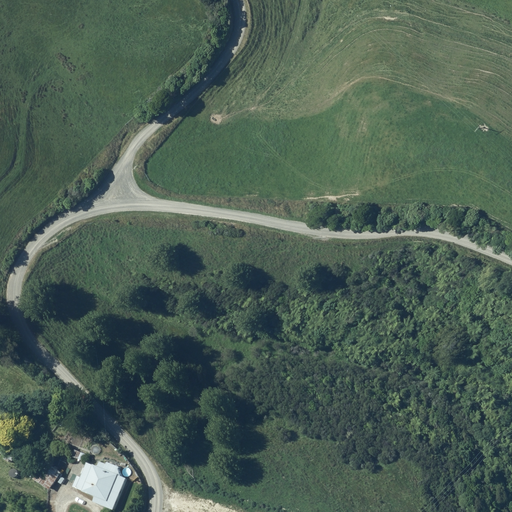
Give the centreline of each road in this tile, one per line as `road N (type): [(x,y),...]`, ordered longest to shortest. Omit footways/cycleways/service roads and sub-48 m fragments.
road 1 (unclassified): [(115,206),(450,247),(511,276)]
road 2 (unclassified): [(115,206),(57,225),(24,278),(33,349),(138,461),(153,511)]
road 3 (unclassified): [(115,206),(120,155),(232,45),(236,0)]
